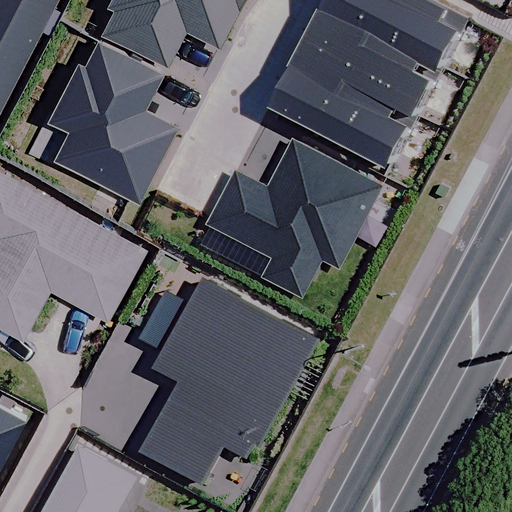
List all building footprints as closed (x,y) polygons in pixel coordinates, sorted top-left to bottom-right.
[(0,0),(0,113),(0,114),(57,5),(47,0),(0,0)] [(245,0),(124,0),(112,24),(175,57),(194,20),(226,37),(245,0)] [(465,4),(457,0),(341,0),(340,2),(436,53),(456,63),(477,22),(461,13),(465,4)] [(436,53),(340,2),(315,49),(414,101),(430,110),(449,73),(431,64),(436,53)] [(170,65),(107,32),(93,57),(88,55),(59,110),(78,121),(63,149),(147,192),(185,119),(151,101),(170,65)] [(414,101),(315,49),(287,102),(404,163),(426,121),(408,112),(414,101)] [(248,168),(221,219),(284,252),(275,270),(313,291),(334,252),(348,260),(391,180),(305,135),(279,184),(248,168)] [(150,244),(0,161),(0,224),(7,228),(0,241),(0,313),(29,330),(56,281),(112,313),(150,244)] [(329,332),(219,271),(202,302),(178,288),(153,333),(177,346),(170,358),(198,374),(160,443),(217,474),(236,439),(258,451),(268,435),(271,437),(329,332)] [(0,427),(23,385),(0,372),(0,427)] [(126,511),(147,474),(90,443),(52,511),(126,511)]
